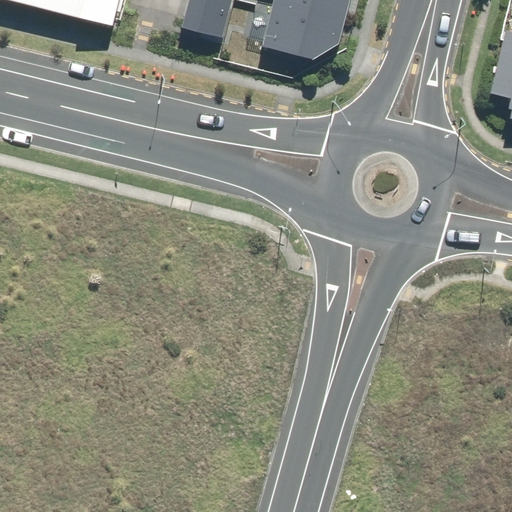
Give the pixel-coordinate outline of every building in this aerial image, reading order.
[(118,0),(72,0),(71,5),(114,16),(118,0)] [(230,0),(191,0),(187,22),(224,30),(230,0)] [(282,0),(272,0),(263,36),(314,49),(339,35),(343,15),(282,0)] [(282,0),(343,15),(346,0),(282,0)] [(507,114),(511,115),(511,30),(503,28),(488,90),(508,95),(505,105),(509,105),(507,114)]
